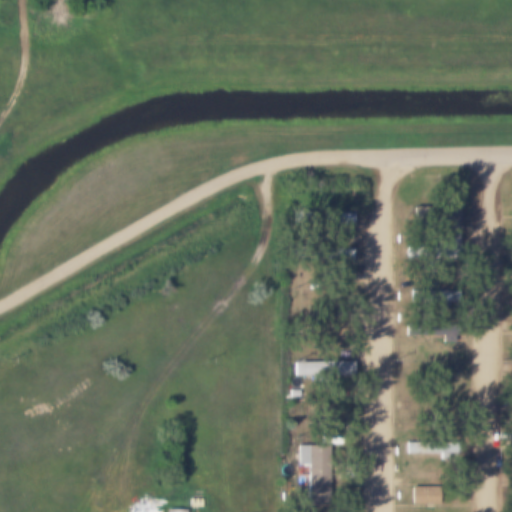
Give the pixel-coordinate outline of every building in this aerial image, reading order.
[(455,207),(455,218),(405,218),(405,207),(455,207)] [(350,212),(349,224),(291,222),(291,210),(350,212)] [(404,246),(435,246),(435,234),(455,234),(455,259),(442,259),(442,265),(427,265),(427,259),(404,259),(404,246)] [(350,249),(350,260),(289,258),(290,246),(350,249)] [(458,290),(458,303),(398,303),(398,290),(458,290)] [(349,322),(349,336),(296,336),(296,322),(349,322)] [(451,335),(451,341),(440,341),(440,335),(404,335),(404,324),(456,324),(456,335),(451,335)] [(321,375),(321,380),(311,380),(311,375),(291,375),(291,361),(351,361),(351,375),(321,375)] [(305,404),(348,404),(348,414),(305,414),(305,404)] [(404,440),(456,440),(456,452),(404,452),(404,440)] [(305,504),(305,501),(297,501),(297,490),(305,490),(305,463),(296,463),(296,445),(330,445),(330,504),(305,504)] [(409,485),(430,485),(430,503),(409,503),(409,485)] [(187,498),(200,499),(200,506),(187,506),(187,498)]
